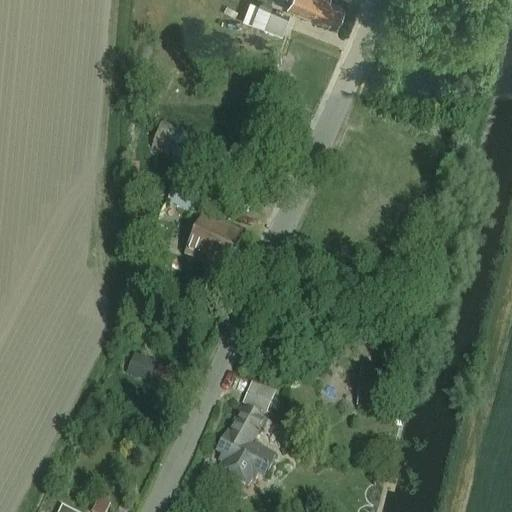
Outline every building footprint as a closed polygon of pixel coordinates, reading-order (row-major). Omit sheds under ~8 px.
[(290,0),(287,7),(328,26),(331,20),(337,23),(344,7),(329,1),(329,0),(290,0)] [(271,11),(264,28),(282,36),(290,19),(271,11)] [(281,58),(273,58),(274,71),(281,70),(281,58)] [(164,125),(151,151),(207,179),(209,175),(221,153),(164,125)] [(131,177),(131,195),(150,195),(150,188),(139,188),(139,177),(131,177)] [(192,214),(204,188),(194,184),(191,193),(178,187),(170,204),(192,214)] [(227,280),(246,240),(203,220),(194,240),(189,238),(187,244),(180,240),(178,243),(172,240),(166,252),(227,280)] [(129,376),(148,385),(152,378),(156,367),(137,359),(129,376)] [(156,367),(152,378),(171,386),(175,376),(156,367)] [(391,373),(366,371),(363,407),(388,409),(391,373)] [(280,396),(257,386),(248,407),(271,416),(280,396)] [(217,456),(223,459),(220,464),(224,466),(220,474),(249,490),(253,483),(256,484),(258,479),(264,482),(277,458),(254,445),(267,423),(244,410),(217,456)] [(99,501),(92,511),(108,511),(111,507),(99,501)]
